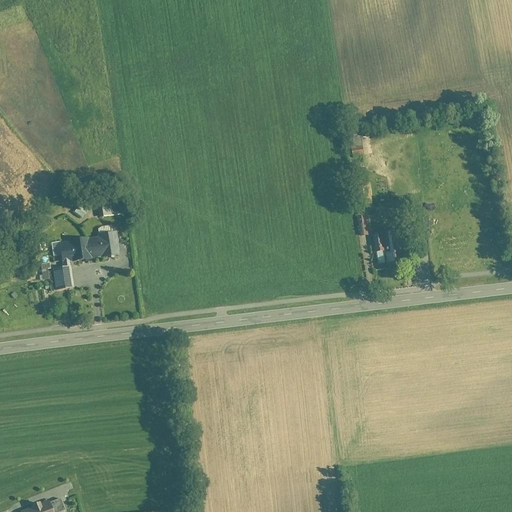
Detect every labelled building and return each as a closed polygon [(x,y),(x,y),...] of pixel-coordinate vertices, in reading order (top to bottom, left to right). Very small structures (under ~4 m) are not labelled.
[(350,139),(353,161),(364,160),(361,138),(350,139)] [(366,219),(358,221),(361,239),(369,238),(366,219)] [(385,255),(387,269),(409,267),(405,233),(372,238),(374,256),(385,255)] [(59,246),(61,263),(73,261),(73,263),(89,260),(89,259),(101,257),(102,258),(118,256),(115,234),(97,237),(98,240),(87,242),(87,240),(70,243),(70,244),(59,246)] [(53,272),(55,294),(74,292),(71,270),(53,272)] [(64,511),(60,501),(50,505),(50,503),(25,511),(64,511)]
